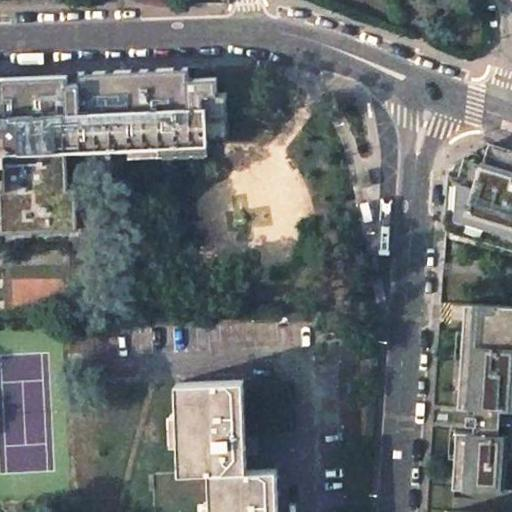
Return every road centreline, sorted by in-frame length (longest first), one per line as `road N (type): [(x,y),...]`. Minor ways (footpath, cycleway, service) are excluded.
road 1 (residential): [(393,511),(417,146),(440,86)]
road 2 (residential): [(253,28),(0,37)]
road 3 (residential): [(440,86),(253,28)]
